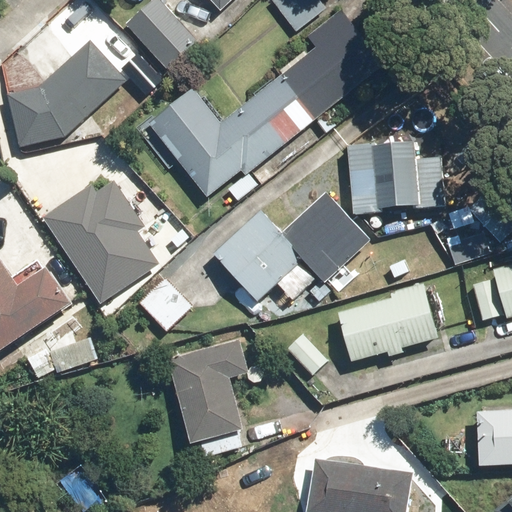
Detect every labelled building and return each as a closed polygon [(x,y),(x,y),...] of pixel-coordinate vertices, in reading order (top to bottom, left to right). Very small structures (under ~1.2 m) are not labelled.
[(203,39),(161,0),(133,30),(174,69),(203,39)] [(212,0),(227,14),(240,0),(212,0)] [(322,0),(278,0),(303,30),(330,9),(322,0)] [(251,178),(392,66),(346,9),(307,40),(316,51),(226,122),(196,85),(149,122),(211,198),(246,171),(251,178)] [(50,152),(129,73),(92,36),(13,116),(50,152)] [(357,148),(366,217),(449,207),(440,138),(357,148)] [(112,173),(45,219),(101,301),(158,262),(139,234),(149,228),(112,173)] [(511,174),(473,210),(502,242),(511,233),(511,174)] [(333,186),(287,227),(270,208),(217,253),(260,304),(311,262),(331,285),(382,240),(333,186)] [(0,341),(79,303),(58,260),(16,280),(3,255),(0,256),(0,341)] [(511,255),(502,259),(511,291),(511,255)] [(172,340),(200,312),(167,278),(138,306),(172,340)] [(345,302),(362,364),(440,343),(423,280),(345,302)] [(503,313),(494,282),(474,288),(484,319),(503,313)] [(308,334),(291,350),(313,374),(331,358),(308,334)] [(243,339),(173,359),(198,445),(245,432),(230,380),(253,373),(243,339)] [(95,341),(64,345),(67,370),(98,366),(95,341)] [(51,345),(25,356),(36,382),(62,371),(51,345)] [(511,412),(480,414),(484,467),(511,465),(511,412)] [(416,511),(423,472),(322,456),(313,511),(416,511)] [(259,460),(253,499),(304,507),(310,468),(259,460)] [(511,511),(511,499),(500,509),(503,511),(511,511)]
